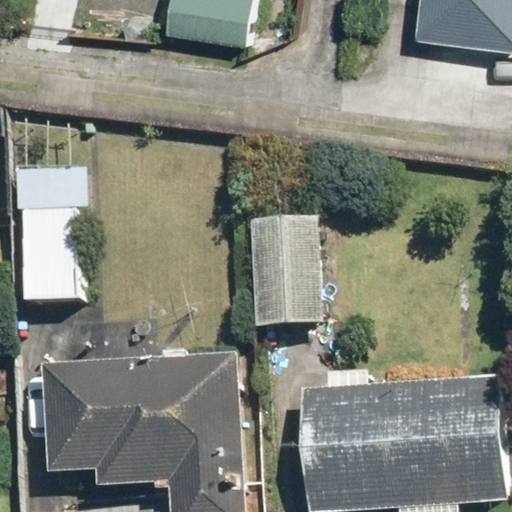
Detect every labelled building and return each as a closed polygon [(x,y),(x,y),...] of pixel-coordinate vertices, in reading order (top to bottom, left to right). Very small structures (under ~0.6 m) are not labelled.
[(179,0),(174,37),(256,49),(263,0),(179,0)] [(511,0),(431,0),(426,48),(511,55),(511,0)] [(95,216),(95,177),(21,177),(22,219),(33,218),(33,311),(88,311),(87,216),(95,216)] [(263,265),(262,336),(326,337),(327,223),(250,222),(250,265),(263,265)] [(180,492),(181,511),(255,511),(246,367),(55,379),(62,480),(104,477),(105,497),(180,492)] [(511,511),(511,432),(509,387),(310,398),(316,511),(511,511)]
